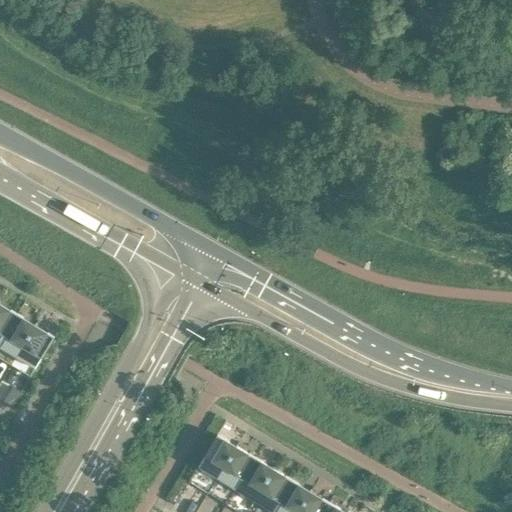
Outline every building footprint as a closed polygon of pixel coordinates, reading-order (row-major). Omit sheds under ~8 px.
[(0,342),(18,313),(0,301),(0,342)] [(0,345),(17,356),(36,324),(18,313),(0,342),(0,345)] [(36,367),(55,335),(36,324),(17,356),(36,367)] [(13,386),(5,401),(13,406),(22,391),(13,386)] [(218,434),(189,481),(209,492),(218,477),(237,445),(218,434)] [(237,445),(218,477),(209,492),(227,504),(236,488),(256,456),(237,445)] [(256,456),(236,488),(227,504),(240,511),(247,511),(255,499),(274,468),(256,456)] [(273,511),(293,479),(274,468),(255,499),(273,511)] [(297,511),(311,490),(293,479),(273,511),(272,511),(297,511)] [(322,511),(330,501),(311,490),(297,511),(322,511)] [(347,511),(330,501),(322,511),(347,511)]
